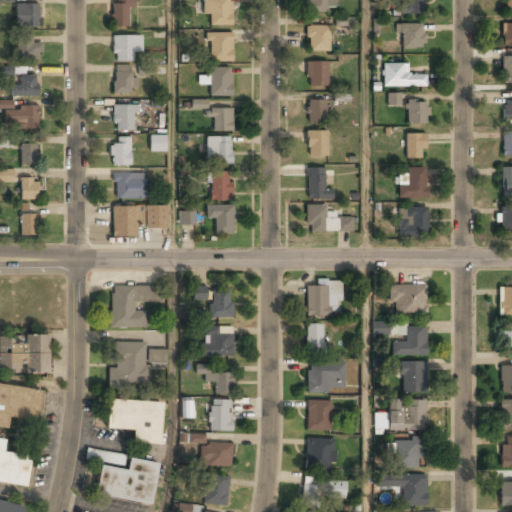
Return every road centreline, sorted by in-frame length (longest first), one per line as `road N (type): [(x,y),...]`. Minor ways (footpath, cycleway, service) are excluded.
road 1 (residential): [(74,0),(75,378),(54,511)]
road 2 (residential): [(270,0),(270,439),(262,511)]
road 3 (residential): [(462,0),(463,511)]
road 4 (tertiary): [(511,259),(0,259)]
